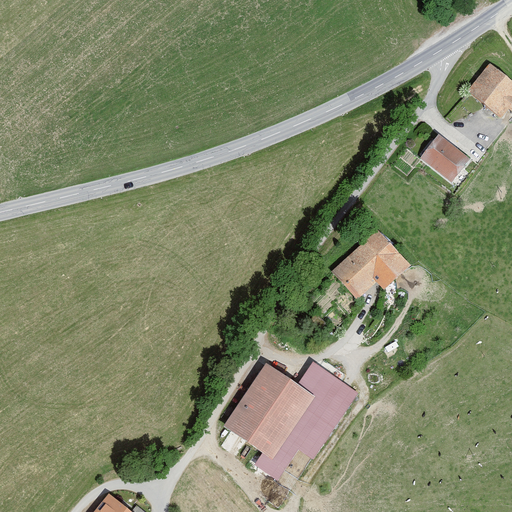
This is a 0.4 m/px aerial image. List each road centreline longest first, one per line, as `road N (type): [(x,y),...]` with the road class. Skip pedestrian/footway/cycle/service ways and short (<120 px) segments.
road 1 (unclassified): [(450,44),(428,101),(264,316),(212,418),(159,490)]
road 2 (secondary): [(0,212),(240,147),(345,103),(450,44)]
